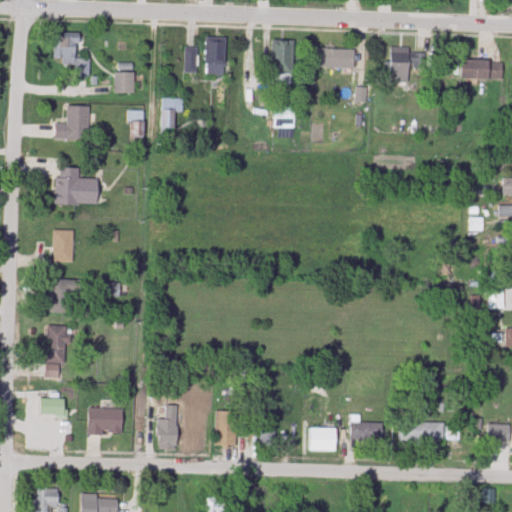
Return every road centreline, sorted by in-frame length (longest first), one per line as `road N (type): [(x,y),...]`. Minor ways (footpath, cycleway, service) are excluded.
road 1 (residential): [(511,29),(0,12)]
road 2 (residential): [(511,486),(5,473)]
road 3 (residential): [(3,511),(20,13)]
